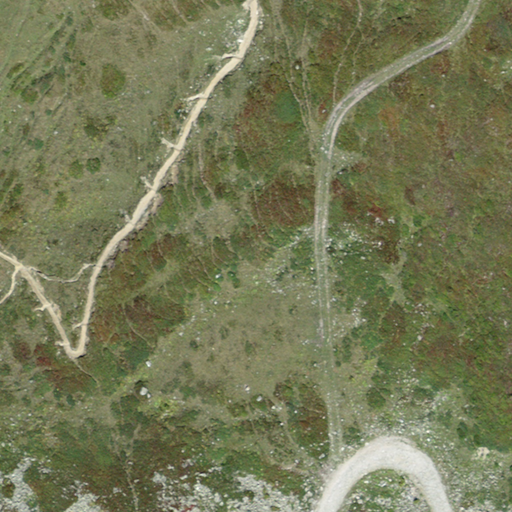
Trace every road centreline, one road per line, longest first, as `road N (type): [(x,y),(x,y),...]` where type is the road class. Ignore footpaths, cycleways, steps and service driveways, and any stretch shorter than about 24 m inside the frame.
road 1 (track): [(348,471),(324,279),(319,143),(346,101),(461,31),(478,0)]
road 2 (track): [(326,511),(348,471),(386,453),(403,454),(430,473),(445,511)]
